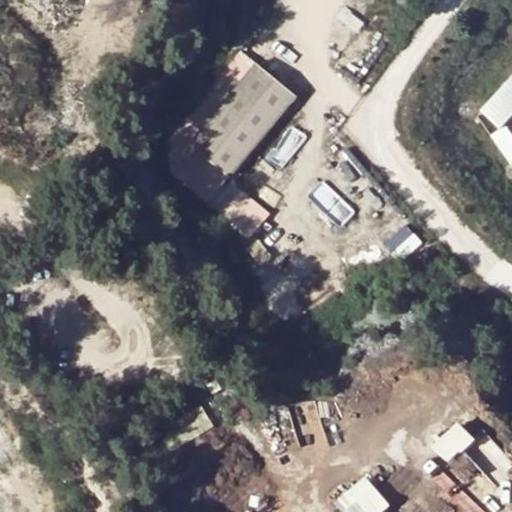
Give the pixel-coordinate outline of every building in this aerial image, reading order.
[(253,68),(189,151),(230,183),(295,100),(253,68)] [(511,77),(482,110),(489,121),(498,129),(511,114),(511,77)] [(480,113),(489,121),(482,110),(480,113)] [(220,212),(253,238),(274,212),(241,185),(220,212)] [(446,445),(460,464),(492,439),(478,421),(446,445)]
